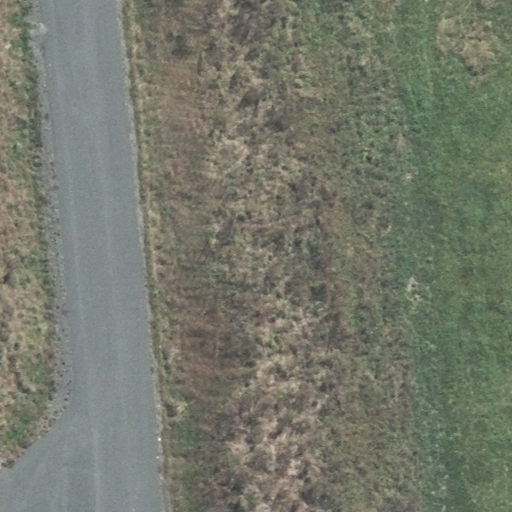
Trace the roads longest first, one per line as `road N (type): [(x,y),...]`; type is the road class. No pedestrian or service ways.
road 1 (residential): [(124,488),(77,0)]
road 2 (residential): [(0,497),(124,488)]
